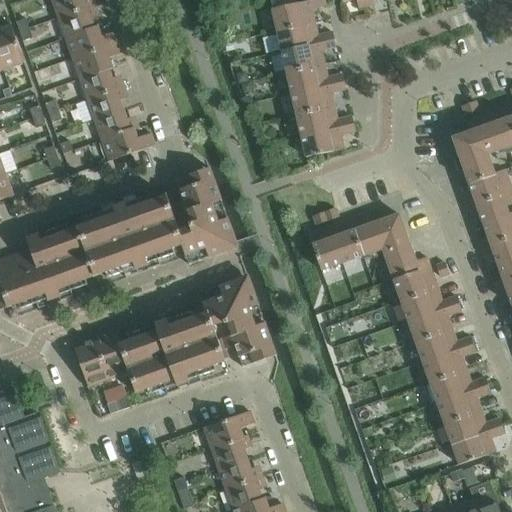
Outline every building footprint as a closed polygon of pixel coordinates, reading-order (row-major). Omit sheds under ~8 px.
[(50,0),(58,20),(96,6),(93,0),(50,0)] [(317,0),(273,10),(278,32),(315,24),(312,10),(327,7),(325,0),(317,0)] [(367,8),(364,0),(341,0),(342,4),(357,0),(359,10),(367,8)] [(364,0),(367,8),(374,6),(372,0),(364,0)] [(96,6),(58,20),(65,40),(95,30),(95,29),(92,20),(100,17),(96,6)] [(17,24),(20,33),(30,30),(26,20),(17,24)] [(315,24),(278,32),(282,53),(320,45),(322,52),(329,50),(326,35),(319,37),(315,24)] [(0,29),(0,31),(2,38),(0,38),(0,62),(3,71),(25,64),(11,26),(0,29)] [(95,30),(65,40),(72,61),(119,44),(115,34),(102,38),(98,27),(95,29),(95,30)] [(30,30),(20,33),(24,43),(33,39),(30,30)] [(333,34),(326,35),(329,50),(337,49),(333,34)] [(119,44),(72,61),(79,81),(110,70),(110,71),(114,70),(110,59),(123,54),(119,44)] [(320,45),(282,53),(287,74),(325,66),(322,52),(320,45)] [(325,66),(287,74),(292,95),(330,87),(332,94),(339,93),(335,77),(328,79),(325,66)] [(110,70),(79,81),(87,101),(125,88),(121,77),(113,80),(110,71),(110,70)] [(242,74),(236,75),(239,85),(248,83),(247,77),(242,74)] [(343,76),(335,77),(339,93),(347,91),(343,76)] [(251,84),(241,86),(243,96),(249,94),(252,90),(251,84)] [(330,87),(292,95),(297,116),(335,108),(332,94),(330,87)] [(125,88),(87,101),(94,122),(124,111),(121,101),(129,99),(125,88)] [(46,105),(49,115),(59,111),(55,102),(46,105)] [(476,103),(470,105),(473,114),(479,111),(476,103)] [(473,114),(470,105),(463,107),(466,116),(473,114)] [(30,111),(33,120),(43,117),(40,107),(30,111)] [(335,108),(297,116),(302,137),(340,129),(341,136),(349,135),(345,119),(338,121),(335,108)] [(453,139),(460,159),(457,160),(456,164),(458,171),(462,173),(465,172),(470,185),(495,176),(495,175),(488,156),(511,147),(511,122),(507,108),(489,114),(493,125),(485,128),(481,117),(468,122),(472,133),(453,139)] [(59,111),(49,115),(53,124),(62,121),(59,111)] [(124,111),(94,122),(101,142),(135,130),(135,131),(140,130),(136,118),(128,121),(124,111)] [(43,117),(33,120),(37,130),(47,127),(43,117)] [(353,118),(345,119),(349,135),(356,133),(353,118)] [(340,129),(302,137),(307,159),(345,151),(341,136),(340,129)] [(135,130),(101,142),(109,163),(156,147),(152,135),(138,140),(135,131),(135,130)] [(70,142),(60,146),(64,156),(73,152),(70,142)] [(45,152),(48,161),(58,157),(55,148),(45,152)] [(58,157),(48,161),(51,168),(61,165),(58,157)] [(182,246),(189,266),(239,249),(236,243),(210,169),(200,173),(177,181),(184,202),(175,205),(173,197),(168,199),(167,199),(175,222),(183,246),(182,246)] [(465,201),(467,208),(511,192),(511,188),(506,171),(495,175),(495,176),(470,185),(474,198),(465,201)] [(0,201),(14,197),(6,176),(0,177),(0,201)] [(511,192),(467,208),(470,216),(479,212),(484,226),(511,215),(511,192)] [(124,202),(125,205),(136,236),(175,222),(167,199),(168,199),(167,197),(156,200),(154,195),(138,201),(136,195),(123,200),(124,202)] [(115,205),(126,239),(139,274),(148,271),(136,236),(125,205),(124,202),(115,205)] [(89,224),(79,228),(87,253),(126,239),(115,205),(114,203),(101,207),(103,213),(87,219),(89,224)] [(336,210),(325,214),(328,222),(339,218),(336,210)] [(371,213),(350,221),(363,257),(383,250),(394,282),(431,269),(427,259),(416,263),(400,216),(375,224),(371,213)] [(328,222),(325,214),(314,218),(317,226),(328,222)] [(479,242),(482,249),(511,238),(511,215),(484,226),(489,239),(479,242)] [(350,221),(330,228),(343,264),(363,257),(350,221)] [(175,222),(136,236),(148,271),(161,267),(159,261),(175,255),(173,250),(182,246),(183,246),(175,222)] [(35,231),(37,234),(48,267),(87,253),(79,228),(68,232),(67,226),(50,232),(48,226),(35,231)] [(343,264),(330,228),(309,235),(322,272),(343,264)] [(31,250),(20,254),(27,274),(39,270),(28,237),(26,234),(25,234),(31,250)] [(28,237),(39,270),(52,305),(61,302),(48,267),(37,234),(28,237)] [(511,238),(482,249),(484,256),(494,253),(498,266),(511,261),(511,238)] [(126,239),(87,253),(96,277),(106,274),(108,279),(124,273),(126,279),(139,274),(126,239)] [(87,253),(48,267),(61,302),(74,298),(72,292),(88,286),(86,281),(96,277),(87,253)] [(20,254),(8,258),(15,278),(27,274),(20,254)] [(8,258),(0,260),(0,270),(4,282),(15,278),(8,258)] [(494,283),(496,290),(511,284),(511,261),(498,266),(503,279),(494,283)] [(445,264),(437,267),(441,278),(449,275),(445,264)] [(431,269),(394,282),(402,302),(438,289),(431,269)] [(39,270),(27,274),(15,278),(4,282),(0,283),(0,310),(0,311),(19,305),(21,310),(37,304),(39,310),(52,305),(39,270)] [(243,369),(275,357),(277,357),(248,277),(199,294),(206,314),(207,313),(216,338),(221,353),(222,352),(225,360),(230,358),(227,351),(236,348),(243,369)] [(511,284),(496,290),(499,297),(508,294),(511,304),(511,284)] [(438,289),(402,302),(409,323),(445,310),(448,317),(455,315),(450,300),(443,303),(438,289)] [(455,315),(462,312),(457,298),(450,300),(455,315)] [(445,310),(409,323),(416,343),(453,330),(448,317),(445,310)] [(164,316),(177,352),(216,338),(207,313),(206,314),(197,317),(195,312),(179,317),(177,312),(164,316)] [(189,385),(177,352),(164,316),(155,320),(168,355),(180,389),(189,385)] [(130,341),(121,344),(120,345),(129,369),(168,355),(155,320),(142,324),(144,330),(128,336),(130,341)] [(453,330),(416,343),(423,364),(460,351),(462,358),(469,355),(464,341),(457,343),(453,330)] [(100,339),(101,341),(96,343),(110,381),(129,374),(130,374),(129,369),(120,345),(121,344),(118,335),(107,339),(106,337),(100,339)] [(216,338),(177,352),(189,385),(190,388),(202,383),(200,378),(217,372),(215,366),(226,362),(225,360),(222,352),(221,353),(216,338)] [(469,355),(477,353),(472,338),(464,341),(469,355)] [(86,344),(86,346),(75,350),(89,388),(110,381),(96,343),(93,344),(92,342),(86,344)] [(460,351),(423,364),(431,384),(467,371),(462,358),(460,351)] [(168,355),(129,369),(130,374),(129,374),(136,394),(147,390),(149,396),(166,390),(168,396),(180,391),(180,389),(168,355)] [(467,371),(431,384),(438,404),(474,392),(477,399),(484,396),(479,382),(472,384),(467,371)] [(484,396),(491,394),(486,379),(479,382),(484,396)] [(39,511),(30,484),(37,482),(60,474),(38,414),(24,419),(13,390),(0,394),(0,511),(56,511),(55,507),(41,511),(39,511)] [(474,392),(438,404),(445,425),(482,412),(477,399),(474,392)] [(127,399),(117,402),(121,412),(131,409),(127,399)] [(121,412),(117,402),(108,406),(111,416),(121,412)] [(482,412),(445,425),(452,445),(489,432),(491,440),(498,437),(493,423),(486,425),(482,412)] [(203,430),(211,451),(245,439),(244,438),(241,429),(254,424),(250,413),(203,430)] [(498,437),(506,434),(501,420),(493,423),(498,437)] [(489,432),(452,445),(460,466),(496,453),(491,440),(489,432)] [(245,439),(211,451),(218,471),(248,460),(245,451),(253,448),(248,436),(244,438),(245,439)] [(248,460),(218,471),(225,492),(263,478),(260,467),(252,470),(248,460)] [(392,469),(382,473),(386,484),(396,480),(392,469)] [(472,469),(462,473),(464,480),(467,488),(478,484),(472,469)] [(461,472),(450,476),(453,484),(464,480),(462,473),(461,472)] [(174,482),(178,491),(188,488),(184,478),(174,482)] [(263,478),(225,492),(232,511),(263,501),(262,500),(259,492),(267,489),(263,478)] [(188,488),(178,491),(181,501),(191,498),(188,488)] [(500,511),(494,493),(473,501),(476,511),(500,511)] [(191,498),(181,501),(185,511),(194,507),(191,498)] [(263,501),(232,511),(285,511),(283,505),(270,510),(266,499),(262,500),(263,501)] [(476,511),(473,501),(453,508),(453,511),(476,511)]
